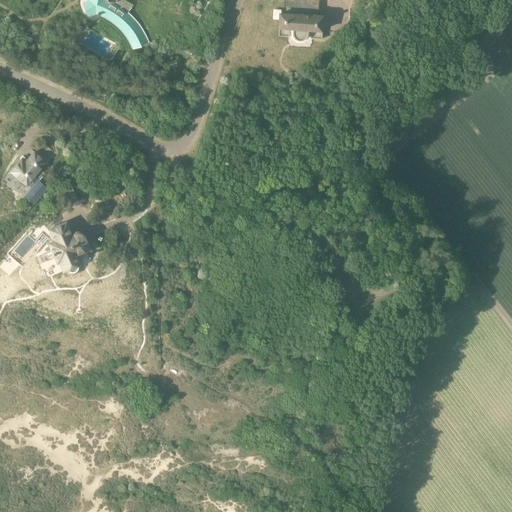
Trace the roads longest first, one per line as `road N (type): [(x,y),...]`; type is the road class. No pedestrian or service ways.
road 1 (residential): [(0,68),(157,146),(179,148),(192,133),(236,0)]
road 2 (track): [(382,511),(378,497),(420,337),(482,288),(511,327)]
